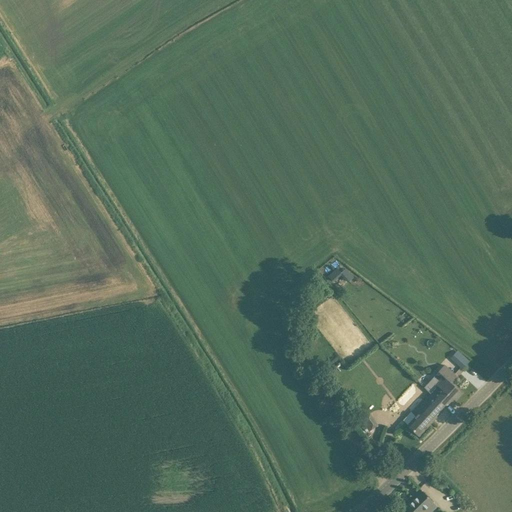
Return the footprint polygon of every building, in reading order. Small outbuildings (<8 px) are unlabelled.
[(461,357),(455,363),(462,368),(467,363),(461,357)] [(438,386),(425,401),(439,414),(460,392),(450,383),(456,376),(444,365),(434,376),(439,380),(435,384),(438,386)] [(419,436),(439,414),(425,401),(424,401),(422,399),(411,411),(416,416),(407,426),(419,436)] [(369,412),(359,420),(370,435),(380,427),(369,412)] [(392,430),(382,427),(378,443),(387,446),(392,430)] [(432,504),(433,503),(434,503),(421,490),(421,491),(402,510),(401,509),(401,510),(403,511),(431,511),(436,508),(432,504)]
